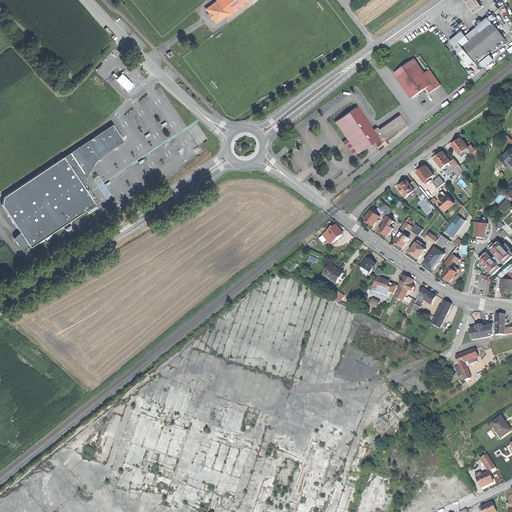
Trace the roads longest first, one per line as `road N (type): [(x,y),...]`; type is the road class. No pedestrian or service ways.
road 1 (secondary): [(92,248),(237,163)]
road 2 (unclassified): [(205,117),(86,0)]
road 3 (secondary): [(226,151),(92,248)]
road 4 (residential): [(456,131),(348,222)]
road 5 (tertiary): [(463,300),(348,222)]
road 6 (secondary): [(263,141),(366,54)]
road 7 (secondary): [(366,54),(254,129)]
